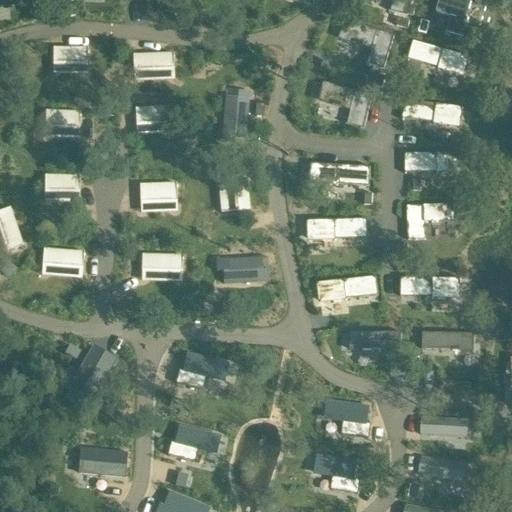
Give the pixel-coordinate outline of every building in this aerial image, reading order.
[(394,0),(392,13),(407,17),(411,0),(394,0)] [(439,0),(436,12),(451,17),(447,31),(462,36),(466,22),(480,26),(485,9),(457,0),(439,0)] [(396,27),(407,30),(410,22),(398,19),(396,27)] [(421,21),(418,33),(426,35),(429,23),(421,21)] [(347,23),(342,39),(355,43),(354,46),(363,49),(364,46),(373,49),(368,66),(384,70),(394,37),(347,23)] [(52,49),(52,65),(86,65),(86,50),(52,49)] [(172,55),(132,56),(133,71),(173,70),(172,55)] [(37,87),(55,94),(62,77),(44,69),(37,87)] [(324,85),(320,102),(333,105),(332,108),(341,110),(342,107),(352,110),(347,127),(363,130),(371,96),(324,85)] [(224,97),(221,130),(233,131),(232,138),(245,139),(247,105),(235,104),(236,98),(224,97)] [(255,106),(254,118),(262,118),(262,107),(255,106)] [(169,109),(134,111),(135,126),(169,124),(169,109)] [(44,113),(44,128),(78,129),(79,114),(44,113)] [(34,151),(53,150),(52,133),(33,134),(34,151)] [(191,152),(188,152),(189,164),(210,163),(209,143),(191,144),(191,152)] [(44,177),(44,192),(78,193),(78,178),(44,177)] [(233,177),(216,179),(220,215),(237,213),(233,177)] [(175,185),(139,187),(139,204),(175,203),(175,185)] [(364,194),(364,206),(372,206),(372,195),(364,194)] [(9,209),(0,212),(0,228),(8,252),(22,247),(9,209)] [(366,220),(309,222),(309,241),(367,240),(366,220)] [(43,251),(42,266),(82,269),(83,254),(43,251)] [(141,256),(141,271),(181,272),(181,257),(141,256)] [(229,272),(222,272),(222,284),(257,283),(256,271),(262,271),(261,258),(228,260),(229,272)] [(8,264),(0,271),(0,273),(6,280),(15,271),(8,264)] [(375,277),(316,284),(318,304),(378,297),(375,277)] [(350,334),(350,349),(400,349),(400,334),(350,334)] [(423,335),(422,349),(473,350),(473,336),(423,335)] [(69,347),(65,355),(75,361),(79,353),(69,347)] [(91,348),(69,387),(91,400),(114,361),(91,348)] [(178,371),(175,385),(202,392),(204,380),(223,385),(228,366),(185,355),(181,372),(178,371)] [(170,402),(168,409),(181,412),(183,404),(170,402)] [(326,402),(323,422),(343,424),(341,436),(368,440),(371,425),(367,425),(370,408),(326,402)] [(421,419),(420,436),(467,439),(468,422),(421,419)] [(170,443),(166,457),(193,464),(196,453),(215,457),(219,438),(177,427),(173,444),(170,443)] [(80,450),(77,475),(123,479),(125,454),(80,450)] [(316,457),(313,476),(332,479),(330,491),(358,496),(360,481),(357,481),(359,464),(316,457)] [(421,458),(418,475),(464,484),(468,467),(421,458)] [(177,475),(174,488),(182,490),(185,477),(177,475)] [(410,486),(408,499),(417,501),(419,487),(410,486)] [(158,506),(155,511),(208,511),(209,510),(168,493),(162,508),(158,506)]
